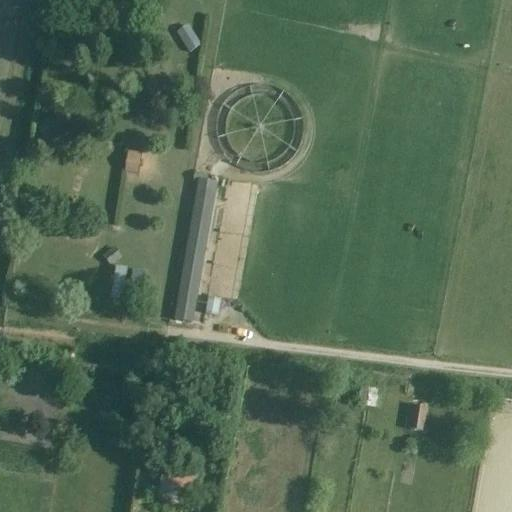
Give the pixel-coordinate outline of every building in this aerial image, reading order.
[(77,31),(91,18),(80,5),(77,8),(74,5),(63,15),(77,31)] [(176,34),(189,55),(201,48),(188,27),(176,34)] [(70,133),(62,114),(35,126),(44,145),(70,133)] [(137,175),(140,155),(125,153),(122,173),(137,175)] [(195,194),(173,322),(188,325),(193,326),(214,197),(195,194)] [(120,259),(112,248),(101,257),(109,268),(111,266),(120,259)] [(114,268),(113,278),(125,280),(126,273),(126,270),(114,268)] [(131,274),(129,284),(130,284),(141,286),(143,274),(131,272),(131,274)] [(207,299),(204,315),(216,318),(219,301),(207,299)] [(177,357),(208,362),(211,344),(180,340),(177,357)] [(358,389),(356,408),(364,409),(368,409),(376,410),(378,391),(358,389)] [(408,407),(404,430),(423,433),(426,409),(408,407)] [(159,491),(192,496),(195,477),(161,472),(159,491)]
